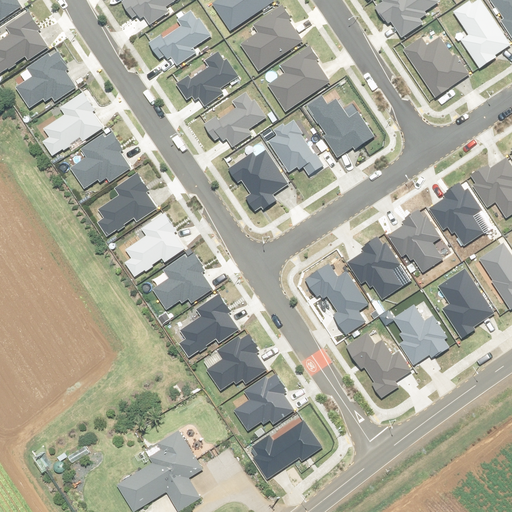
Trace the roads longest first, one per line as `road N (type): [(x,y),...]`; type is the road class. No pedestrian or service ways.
road 1 (residential): [(72,0),(252,267)]
road 2 (residential): [(252,267),(379,455)]
road 3 (residential): [(431,152),(252,267)]
road 4 (residential): [(324,0),(431,152)]
road 5 (tertiary): [(379,455),(511,360)]
